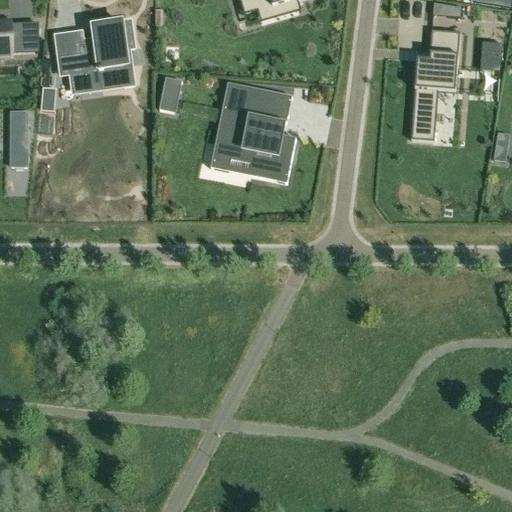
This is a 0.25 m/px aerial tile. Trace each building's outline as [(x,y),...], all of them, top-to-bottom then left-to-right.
[(511,0),(498,0),(497,8),(511,10),(511,0)] [(445,20),(460,21),(461,11),(447,8),(445,20)] [(81,57),(59,60),(62,78),(99,73),(102,92),(134,88),(131,67),(129,67),(127,52),(129,51),(134,51),(131,24),(109,27),(93,29),(95,41),(96,47),(80,49),(81,57)] [(11,56),(10,27),(10,25),(0,25),(0,57),(11,57),(11,56)] [(455,95),(456,78),(457,79),(460,36),(432,34),(432,35),(433,35),(430,64),(418,63),(411,143),(435,145),(435,143),(431,143),(434,107),(433,107),(434,93),(455,95)] [(167,81),(163,99),(178,103),(182,84),(167,81)] [(56,93),(44,92),(43,114),(54,115),(56,93)] [(29,115),(11,114),(11,132),(29,132),(29,115)] [(203,168),(203,204),(256,204),(256,191),(268,191),(268,170),(296,170),(296,128),(273,128),(273,132),(238,132),(238,144),(229,144),(229,168),(203,168)] [(498,136),(496,149),(508,151),(510,138),(498,136)] [(11,151),(10,170),(28,171),(29,152),(11,151)]
